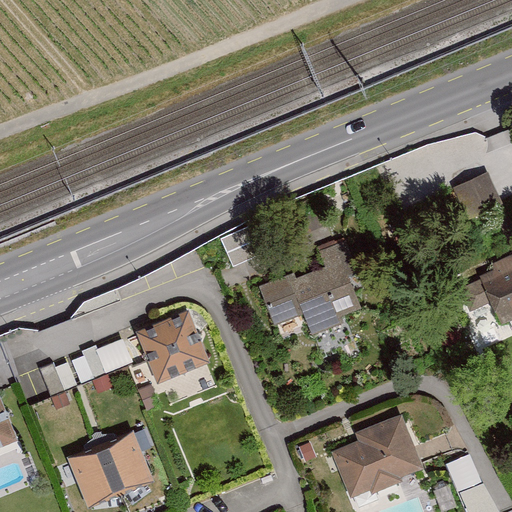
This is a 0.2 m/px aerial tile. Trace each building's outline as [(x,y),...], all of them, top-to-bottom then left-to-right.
[(481,164),(446,179),(461,214),(496,199),(481,164)] [(290,277),(258,290),(274,329),(302,317),(311,340),(346,326),(343,319),(363,311),(335,245),(318,252),(326,272),(294,286),(290,277)] [(511,259),(493,268),(496,275),(456,293),(468,317),(488,308),(498,330),(511,323),(511,259)] [(189,317),(137,337),(157,389),(209,368),(189,317)] [(82,360),(71,365),(81,387),(107,376),(95,349),(80,355),(82,360)] [(76,389),(67,367),(56,372),(53,366),(38,373),(49,400),(76,389)] [(0,405),(0,453),(17,446),(0,405)] [(401,418),(353,437),(357,446),(330,457),(349,504),(423,475),(401,418)] [(133,436),(66,463),(86,511),(91,511),(154,487),(133,436)] [(466,511),(495,511),(471,452),(446,462),(466,511)]
